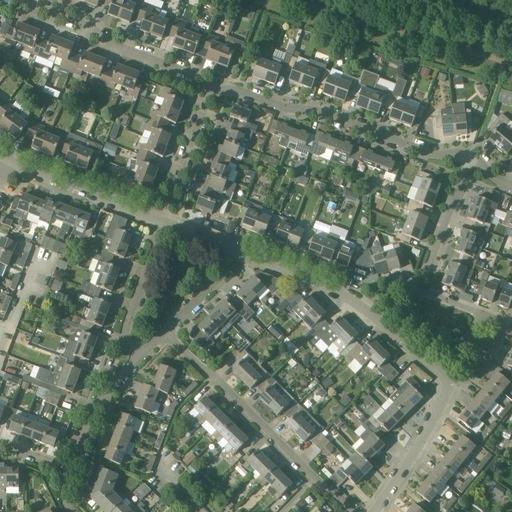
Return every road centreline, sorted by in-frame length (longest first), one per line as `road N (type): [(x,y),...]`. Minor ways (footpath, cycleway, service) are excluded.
road 1 (residential): [(212,87),(470,159)]
road 2 (residential): [(374,511),(416,451),(444,381),(359,306)]
road 3 (residential): [(212,87),(3,0)]
road 4 (residential): [(312,480),(163,335)]
road 5 (residential): [(158,225),(12,165)]
road 6 (residential): [(158,225),(212,87)]
road 7 (residential): [(137,361),(124,314),(158,225)]
road 8 (residential): [(359,306),(226,254)]
road 9 (residential): [(418,290),(470,159)]
road 10 (residential): [(66,473),(92,404),(137,361)]
